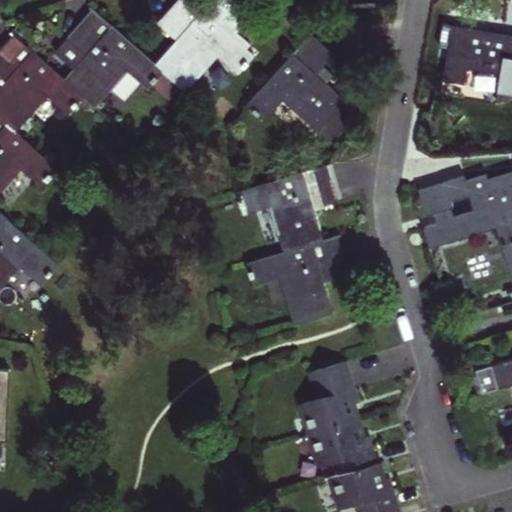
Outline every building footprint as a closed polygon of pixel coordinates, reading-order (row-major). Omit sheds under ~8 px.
[(165,23),(179,8),(193,21),(205,7),(197,0),(175,0),(160,17),(165,23)] [(93,5),(81,19),(101,36),(113,21),(93,5)] [(257,52),(205,7),(193,21),(179,8),(165,23),(180,36),(158,61),(183,84),(189,89),(220,54),(240,72),(257,52)] [(171,97),(183,84),(158,61),(113,21),(101,36),(81,19),(56,47),(77,66),(67,78),(85,93),(98,104),(128,70),(149,87),(154,81),(171,97)] [(511,36),(510,36),(510,32),(444,21),(440,44),(449,46),(444,71),(466,74),(468,66),(501,72),(498,91),(511,92),(511,36)] [(319,71),(327,62),(336,52),(312,30),(295,49),(319,71)] [(33,48),(31,46),(15,31),(2,46),(21,62),(33,48)] [(68,113),(85,93),(67,78),(33,48),(21,62),(2,46),(0,47),(0,113),(8,121),(17,129),(48,95),(68,113)] [(295,49),(248,100),(267,117),(285,97),(329,137),(335,131),(337,133),(352,116),(341,105),(347,98),(327,80),(336,70),(327,62),(319,71),(295,49)] [(42,186),(59,167),(17,129),(8,121),(0,129),(0,193),(23,168),(42,186)] [(329,160),(305,168),(310,186),(329,180),(335,199),(340,198),(329,160)] [(467,176),(465,170),(444,177),(445,180),(419,187),(427,211),(430,212),(440,209),(442,217),(424,223),(430,244),(464,234),(462,226),(482,220),(485,228),(502,223),(511,256),(511,167),(489,175),(487,170),(467,176)] [(272,204),(285,249),(315,239),(324,237),(315,205),(335,199),(329,180),(310,186),(305,168),(238,188),(246,212),(272,204)] [(0,225),(8,216),(0,208),(0,225)] [(42,281),(60,262),(46,250),(8,216),(0,225),(0,289),(23,264),(42,281)] [(324,237),(315,239),(321,258),(339,253),(344,272),(351,270),(339,232),(324,237)] [(327,278),(344,272),(339,253),(321,258),(315,239),(285,249),(248,260),(256,285),(282,277),(295,322),(335,309),(327,278)] [(307,398),(316,430),(362,417),(357,400),(362,398),(349,356),(313,367),(321,394),(307,398)] [(511,356),(477,367),(485,389),(511,381),(511,356)] [(0,437),(8,438),(11,367),(0,366),(0,437)] [(339,458),(343,469),(381,458),(372,432),(366,434),(362,417),(316,430),(326,461),(339,458)] [(386,476),(381,458),(343,469),(336,472),(345,502),(359,498),(362,511),(404,511),(393,473),(386,476)]
